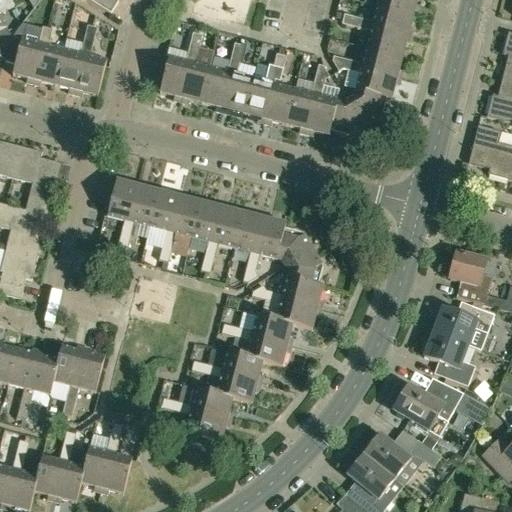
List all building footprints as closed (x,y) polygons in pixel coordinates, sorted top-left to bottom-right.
[(11,0),(4,0),(0,2),(0,8),(1,8),(3,12),(14,6),(11,0)] [(26,0),(33,13),(42,0),(26,0)] [(85,0),(111,16),(120,0),(85,0)] [(420,4),(420,0),(379,0),(377,7),(412,17),(416,3),(420,4)] [(409,31),(412,17),(377,7),(373,23),(356,19),(354,29),(366,32),(367,27),(411,38),(413,32),(409,31)] [(0,53),(11,39),(0,17),(4,15),(3,12),(1,8),(0,8),(0,53)] [(344,16),(342,26),(354,29),(356,19),(344,16)] [(39,41),(42,32),(21,26),(11,39),(0,53),(0,59),(5,63),(15,66),(12,77),(27,81),(26,85),(33,87),(44,42),(39,41)] [(409,45),(411,38),(367,27),(366,32),(371,33),(366,49),(402,58),(405,44),(409,45)] [(87,28),(84,40),(94,42),(97,30),(87,28)] [(33,87),(40,88),(41,84),(55,88),(64,53),(50,49),(51,44),(49,44),(52,31),(42,29),(42,32),(39,41),(44,42),(33,87)] [(503,78),(511,80),(511,35),(508,34),(502,56),(508,58),(503,78)] [(193,35),(189,47),(199,50),(202,37),(193,35)] [(91,54),(94,42),(84,40),(81,51),(80,51),(78,56),(64,53),(55,88),(69,91),(68,95),(75,97),(85,58),(86,53),(91,54)] [(234,46),(231,58),(241,60),(244,48),(234,46)] [(189,47),(185,64),(168,60),(159,95),(174,99),(173,103),(180,104),(191,61),(196,62),(199,50),(189,47)] [(398,72),(402,58),(366,49),(362,65),(346,61),(343,71),(355,74),(356,69),(400,80),(402,73),(398,72)] [(83,95),(97,99),(106,63),(92,60),(94,55),(91,54),(86,53),(85,58),(75,97),(82,99),(83,95)] [(276,56),(273,68),(283,71),(286,59),(276,56)] [(231,58),(227,75),(211,71),(202,106),(216,109),(215,113),(222,115),(233,71),(238,73),(241,60),(231,58)] [(343,71),(346,61),(333,58),(332,61),(340,73),(343,71)] [(211,71),(195,66),(196,62),(191,61),(180,104),(187,106),(188,102),(202,106),(211,71)] [(325,82),(328,80),(321,68),(318,67),(315,79),(325,82)] [(258,120),(257,124),(264,126),(274,87),(275,82),(280,83),(283,71),(273,68),(270,68),(266,85),(253,81),(244,117),(258,120)] [(399,87),(400,80),(356,69),(355,74),(360,75),(356,91),(387,99),(386,100),(391,101),(395,86),(399,87)] [(253,81),(237,77),(238,73),(233,71),(222,115),(229,117),(230,113),(244,117),(253,81)] [(511,80),(503,78),(498,99),(492,97),(486,119),(511,125),(511,80)] [(315,79),(311,96),(295,92),(286,127),(300,131),(299,135),(306,136),(316,97),(315,97),(316,92),(322,94),(325,82),(315,79)] [(295,92),(279,88),(280,83),(275,82),(274,87),(264,126),(271,128),(272,124),(286,127),(295,92)] [(382,118),(386,100),(387,99),(356,91),(354,97),(348,101),(365,128),(382,118)] [(337,103),(320,98),(322,94),(316,92),(315,97),(316,97),(306,136),(312,138),(313,134),(329,138),(330,134),(329,134),(337,103)] [(347,138),(365,128),(348,101),(343,104),(337,103),(329,134),(330,134),(347,138)] [(509,182),(511,170),(511,148),(498,145),(501,134),(478,128),(468,166),(489,171),(488,177),(509,182)] [(0,177),(12,181),(20,149),(0,143),(0,177)] [(42,217),(41,218),(47,219),(61,166),(40,160),(42,154),(20,149),(12,181),(32,186),(25,212),(25,213),(42,217)] [(129,224),(139,185),(132,183),(131,187),(116,183),(107,218),(124,223),(120,237),(130,240),(134,225),(129,224)] [(150,229),(159,194),(145,190),(146,186),(139,185),(129,224),(134,225),(150,229)] [(171,234),(181,195),(174,194),(173,197),(159,194),(150,229),(166,233),(162,248),(172,250),(175,236),(171,234)] [(192,240),(201,205),(186,201),(187,197),(181,195),(171,234),(175,236),(192,240)] [(213,245),(223,206),(216,204),(215,208),(201,205),(192,240),(208,244),(204,259),(214,261),(217,246),(213,245)] [(25,213),(25,212),(0,205),(0,229),(10,232),(5,252),(37,260),(42,239),(37,237),(41,218),(42,217),(25,213)] [(233,251),(242,215),(228,212),(229,208),(223,206),(213,245),(217,246),(233,251)] [(254,256),(264,217),(257,215),(256,219),(242,215),(233,251),(250,255),(246,269),(256,272),(256,271),(259,257),(254,256)] [(284,230),(284,231),(285,226),(270,222),(271,218),(264,217),(254,256),(259,257),(275,261),(284,230)] [(302,235),(284,231),(284,230),(275,261),(281,263),(285,269),(312,252),(302,235)] [(130,240),(120,237),(116,252),(126,254),(130,240)] [(172,250),(162,248),(158,262),(168,265),(172,250)] [(31,282),(37,260),(5,252),(0,272),(0,296),(20,301),(26,281),(31,282)] [(318,288),(318,287),(323,270),(312,252),(285,269),(288,274),(287,281),(318,288)] [(506,303),(487,298),(492,279),(482,277),(486,262),(456,254),(449,281),(460,284),(456,300),(511,314),(511,294),(509,294),(506,303)] [(214,261),(204,259),(200,273),(210,275),(214,261)] [(259,278),(256,271),(256,272),(246,269),(242,284),(247,285),(259,278)] [(322,289),(318,287),(318,288),(287,281),(283,297),(268,293),(266,303),(280,306),(281,302),(321,312),(322,305),(318,304),(322,289)] [(268,293),(264,286),(252,294),(251,299),(266,303),(268,293)] [(319,318),(321,312),(281,302),(280,306),(276,322),(292,327),(311,332),(315,317),(319,318)] [(433,335),(468,348),(474,332),(487,337),(495,317),(471,308),(467,320),(442,311),(433,335)] [(276,322),(257,317),(253,334),(238,330),(236,340),(250,343),(251,339),(291,349),(292,342),(288,341),(292,327),(276,322)] [(236,340),(238,330),(224,326),(221,336),(236,340)] [(462,364),(468,348),(433,335),(423,360),(449,369),(444,380),(467,389),(475,369),(462,364)] [(289,355),(291,349),(251,339),(250,343),(246,359),(262,363),(262,364),(281,369),(285,354),(289,355)] [(0,384),(8,387),(16,352),(3,348),(4,344),(0,343),(0,384)] [(73,394),(84,350),(77,348),(76,352),(61,349),(58,362),(53,384),(54,384),(69,388),(68,393),(73,394)] [(75,407),(79,391),(96,395),(104,359),(90,356),(91,352),(84,350),(73,394),(68,393),(65,405),(75,407)] [(27,397),(38,353),(31,351),(30,355),(16,352),(8,387),(24,391),(22,395),(27,397)] [(246,359),(227,354),(226,355),(211,351),(207,367),(205,376),(220,380),(221,376),(260,385),(262,379),(258,377),(262,364),(262,363),(246,359)] [(58,362),(44,359),(45,355),(38,353),(27,397),(22,395),(19,408),(29,410),(33,393),(50,398),(54,384),(53,384),(58,362)] [(205,376),(207,367),(193,363),(191,373),(205,376)] [(259,392),(260,385),(221,376),(220,380),(216,396),(232,400),(232,401),(251,406),(255,391),(259,392)] [(426,435),(428,432),(429,433),(437,419),(447,424),(455,411),(463,396),(443,386),(433,403),(408,389),(395,413),(416,425),(414,428),(426,435)] [(216,396),(197,391),(192,408),(178,404),(175,414),(190,417),(191,412),(230,422),(232,416),(228,415),(232,401),(232,400),(216,396)] [(467,417),(475,403),(463,396),(455,411),(467,417)] [(175,414),(178,404),(163,400),(161,410),(175,414)] [(75,407),(65,405),(63,413),(72,416),(75,407)] [(29,410),(19,408),(17,416),(27,419),(29,410)] [(229,429),(230,422),(191,412),(190,417),(186,434),(221,443),(225,428),(229,429)] [(109,440),(119,442),(123,428),(113,425),(109,440)] [(62,448),(72,451),(76,436),(66,434),(62,448)] [(392,446),(379,436),(363,457),(395,483),(411,462),(392,446)] [(132,461),(115,457),(119,442),(109,440),(106,454),(110,455),(100,495),(107,496),(108,493),(123,496),(132,461)] [(511,449),(510,452),(500,442),(483,458),(503,479),(511,470),(511,449)] [(16,457),(25,460),(29,445),(19,443),(16,457)] [(417,443),(409,454),(423,464),(433,471),(441,459),(417,443)] [(84,469),(68,465),(72,451),(62,448),(59,463),(64,464),(53,503),(60,505),(61,501),(76,505),(81,486),(80,485),(85,469),(84,469)] [(110,455),(106,454),(89,450),(84,469),(85,469),(80,485),(81,486),(94,489),(93,493),(100,495),(110,455)] [(37,478),(22,474),(25,460),(16,457),(12,472),(17,473),(6,511),(13,511),(14,510),(22,511),(29,511),(34,494),(38,478),(37,478)] [(395,483),(363,457),(347,477),(355,484),(374,499),(371,503),(361,511),(384,511),(393,502),(385,496),(395,483)] [(452,458),(448,464),(457,469),(463,460),(457,457),(452,458)] [(64,464),(59,463),(42,459),(37,478),(38,478),(34,494),(48,498),(47,502),(53,503),(64,464)] [(6,511),(17,473),(12,472),(0,468),(0,506),(1,506),(0,508),(0,510),(6,511)] [(489,511),(492,502),(464,496),(460,511),(489,511)] [(360,511),(345,497),(336,506),(341,511),(360,511)]
